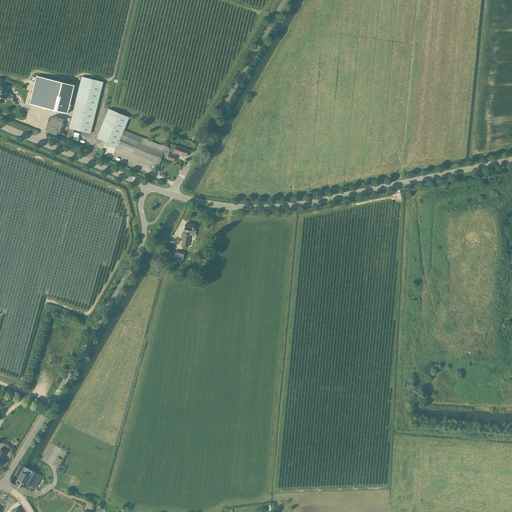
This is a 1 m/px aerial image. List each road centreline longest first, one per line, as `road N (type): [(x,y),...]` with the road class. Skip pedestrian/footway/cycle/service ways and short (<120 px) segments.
road 1 (tertiary): [(511,159),(282,205),(171,194)]
road 2 (tertiary): [(51,403),(143,245),(147,186)]
road 3 (tertiary): [(171,194),(281,0)]
road 4 (tertiary): [(147,186),(0,126)]
